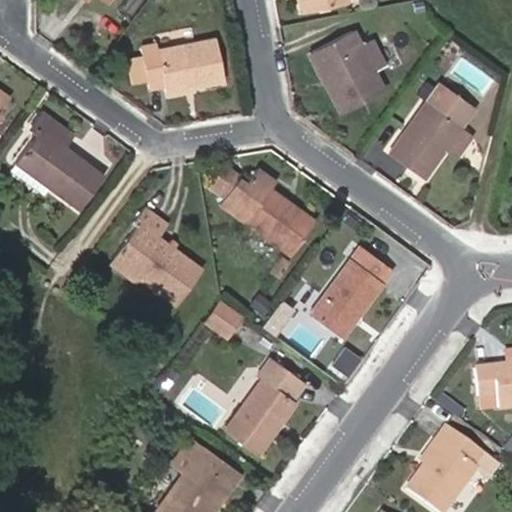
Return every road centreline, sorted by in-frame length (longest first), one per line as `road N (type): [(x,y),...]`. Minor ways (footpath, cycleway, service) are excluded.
road 1 (residential): [(285,126),(161,143),(16,31),(11,0)]
road 2 (residential): [(474,276),(299,511)]
road 3 (residential): [(474,276),(285,126)]
road 4 (residential): [(285,126),(260,0)]
